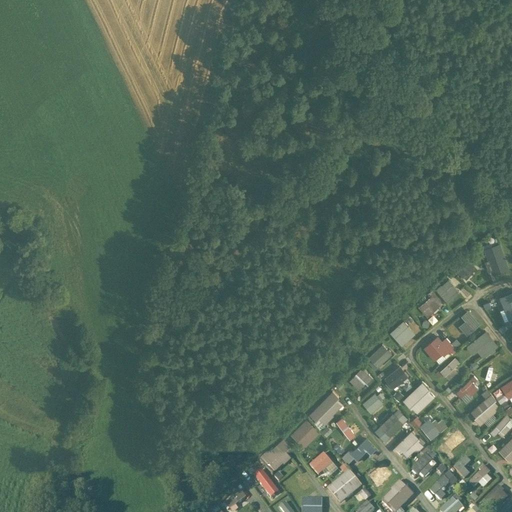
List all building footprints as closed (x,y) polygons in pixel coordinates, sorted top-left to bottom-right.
[(503,240),(485,246),(494,273),(511,267),(503,240)] [(458,270),(469,278),(479,265),(468,257),(458,270)] [(441,281),(435,286),(451,302),(463,290),(450,277),(444,283),(441,281)] [(490,297),(495,307),(509,299),(504,289),(490,297)] [(434,293),(420,305),(430,315),(444,303),(434,293)] [(461,325),(470,334),(483,321),(470,308),(464,314),(468,318),(461,325)] [(392,331),(405,343),(418,330),(405,318),(392,331)] [(480,349),(487,357),(502,344),(488,328),(469,344),(476,352),(480,349)] [(459,347),(447,336),(444,338),(439,333),(426,346),(442,363),(459,347)] [(380,366),(395,352),(385,341),(370,356),(380,366)] [(456,366),(462,360),(457,354),(443,369),(451,378),(459,370),(456,366)] [(390,380),(387,382),(391,389),(411,375),(403,363),(386,375),(390,380)] [(364,365),(351,379),(360,387),(367,379),(371,383),(376,376),(364,365)] [(475,381),(478,378),(474,374),(458,391),(469,400),(481,386),(475,381)] [(510,398),(511,396),(511,378),(502,385),(510,398)] [(424,380),(405,398),(419,412),(437,393),(424,380)] [(483,391),(488,396),(472,410),(483,423),(503,405),(488,387),(483,391)] [(323,426),(347,402),(335,389),(310,413),(323,426)] [(377,391),(364,401),(373,412),(385,401),(377,391)] [(388,439),(410,417),(399,406),(377,429),(388,439)] [(511,416),(508,413),(491,430),(495,434),(500,430),(504,434),(511,425),(511,416)] [(432,414),(424,421),(418,415),(412,420),(419,428),(423,425),(434,438),(450,425),(443,417),(438,421),(432,414)] [(344,415),(338,420),(353,438),(359,432),(344,415)] [(308,417),(293,432),(306,446),(322,430),(308,417)] [(414,428),(395,447),(409,460),(428,442),(414,428)] [(285,436),(263,457),(278,473),(293,458),(288,452),(295,446),(285,436)] [(369,454),(373,458),(382,449),(369,436),(349,456),(358,465),(369,454)] [(511,436),(501,449),(511,459),(511,436)] [(450,459),(456,454),(444,442),(439,447),(450,459)] [(434,459),(438,455),(433,450),(415,468),(425,478),(439,464),(434,459)] [(325,452),(312,465),(327,480),(340,468),(325,452)] [(456,467),(467,478),(472,473),(466,467),(473,461),(468,455),(456,467)] [(251,469),(274,497),(282,490),(259,462),(251,469)] [(489,474),(492,471),(487,465),(471,481),(476,487),(481,483),(486,487),(494,479),(489,474)] [(342,503),(365,486),(352,469),(329,486),(342,503)] [(381,474),(371,484),(380,493),(390,484),(381,474)] [(446,476),(431,489),(441,499),(455,485),(446,476)] [(487,498),(493,504),(507,489),(501,484),(487,498)] [(242,501),(248,497),(245,491),(228,502),(234,511),(245,506),(242,501)] [(459,494),(441,509),(443,511),(459,511),(466,507),(461,502),(464,499),(459,494)] [(304,511),(324,511),(324,497),(304,498),(304,511)] [(280,505),(284,511),(295,511),(288,500),(280,505)] [(357,511),(372,511),(376,508),(369,500),(357,511)]
